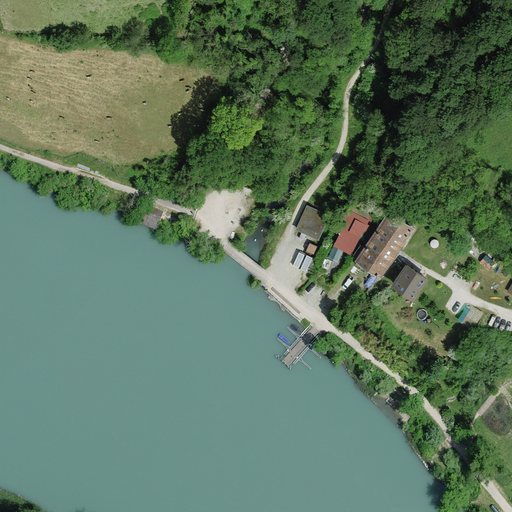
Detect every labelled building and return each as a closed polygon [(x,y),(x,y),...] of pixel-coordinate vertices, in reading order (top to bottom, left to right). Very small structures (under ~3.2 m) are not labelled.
[(331,215),(308,204),(297,228),(320,239),(331,215)] [(163,213),(144,206),(140,216),(138,223),(157,230),(159,224),(160,223),(163,213)] [(369,220),(348,210),(337,232),(340,233),(335,243),(352,252),(369,220)] [(415,229),(390,211),(356,257),(382,275),(415,229)] [(485,257),(481,261),(488,268),(493,264),(485,257)] [(426,278),(407,265),(394,285),(412,298),(426,278)]
